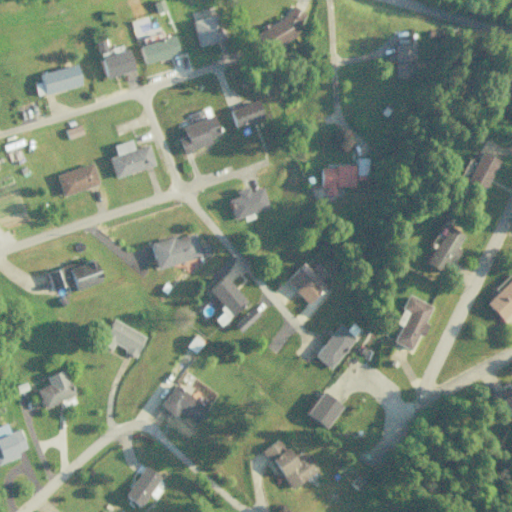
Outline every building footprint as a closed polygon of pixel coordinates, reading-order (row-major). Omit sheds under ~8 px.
[(190,18),(194,44),(223,40),(219,14),(190,18)] [(142,64),(177,53),(170,34),(135,46),(142,64)] [(412,43),(391,43),(392,76),(412,75),(412,43)] [(42,94),(79,84),(73,63),(36,73),(42,94)] [(511,78),(490,81),(493,100),(511,97),(511,78)] [(226,110),(232,127),(261,117),(255,100),(226,110)] [(188,119),(208,116),(206,108),(187,112),(188,119)] [(181,153),(209,142),(208,138),(218,134),(209,114),(178,127),(182,135),(175,138),(181,153)] [(110,144),(113,154),(106,157),(112,177),(153,165),(146,144),(131,148),(129,139),(110,144)] [(481,191),(496,159),(477,151),(463,182),(481,191)] [(318,165),(317,187),(323,187),(323,194),(333,194),(334,186),(352,186),(352,179),(364,180),(364,157),(351,157),(351,166),(318,165)] [(60,195),(96,183),(90,162),(53,174),(60,195)] [(266,207),(260,186),(246,191),(244,187),(232,190),(233,196),(224,199),(231,218),(266,207)] [(424,262),(444,272),(456,248),(455,247),(461,234),(443,225),(424,262)] [(154,268),(199,256),(192,231),(147,243),(154,268)] [(44,269),(49,289),(64,285),(65,290),(97,282),(91,258),(44,269)] [(281,280),(306,303),(323,284),(299,261),(281,280)] [(499,320),(511,307),(511,271),(481,301),(499,320)] [(244,301),(220,275),(205,289),(222,307),(210,318),(217,325),(244,301)] [(390,341),(409,349),(415,334),(420,336),(426,323),(423,322),(430,305),(404,295),(392,323),(397,325),(390,341)] [(237,331),(257,314),(250,306),(230,324),(237,331)] [(97,345),(108,350),(111,344),(134,356),(144,336),(109,319),(97,345)] [(311,354),(328,368),(353,337),(336,324),(311,354)] [(42,376),(45,383),(33,388),(41,408),(73,395),(62,368),(42,376)] [(172,415),(176,409),(194,423),(206,408),(172,383),(157,404),(172,415)] [(508,426),(511,423),(511,385),(492,395),(508,426)] [(323,428),(339,405),(319,390),(303,413),(323,428)] [(0,462),(17,456),(15,451),(24,447),(16,428),(0,434),(0,462)] [(294,462),(278,437),(260,448),(287,489),(316,470),(306,454),(294,462)] [(159,475),(142,464),(122,496),(139,507),(159,475)]
